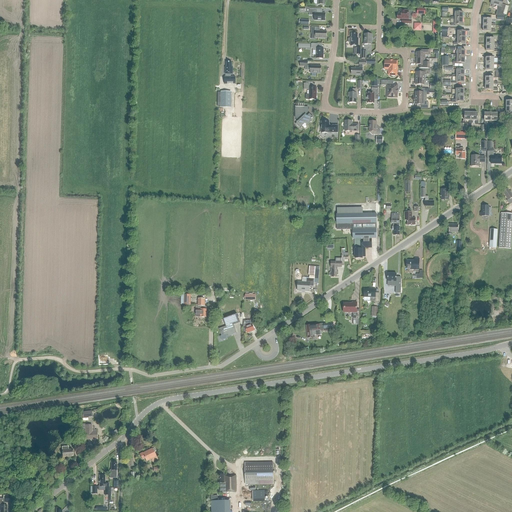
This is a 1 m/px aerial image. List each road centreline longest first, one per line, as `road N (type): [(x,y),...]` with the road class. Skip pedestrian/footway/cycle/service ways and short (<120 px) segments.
road 1 (residential): [(337,0),(326,105),(381,112),(403,106),(405,58),(380,49),(378,0)]
road 2 (tertiary): [(30,511),(161,402),(286,381)]
road 3 (unclassified): [(268,335),(511,171)]
road 4 (tertiary): [(511,343),(286,381)]
road 5 (track): [(0,394),(22,358),(53,356),(77,371),(130,369)]
road 6 (residential): [(511,95),(473,95),(479,0)]
road 7 (unclassified): [(130,369),(150,376),(219,366),(253,344)]
